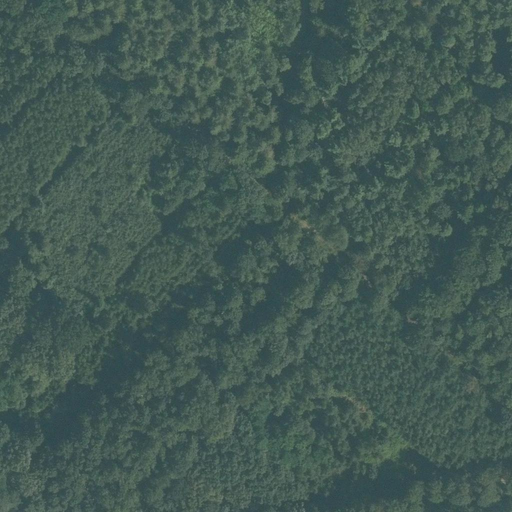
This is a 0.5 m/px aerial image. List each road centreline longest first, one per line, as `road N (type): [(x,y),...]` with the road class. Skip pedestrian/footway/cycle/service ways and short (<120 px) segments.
road 1 (track): [(40,0),(343,259)]
road 2 (track): [(343,259),(511,52)]
road 3 (track): [(511,408),(343,259)]
road 4 (track): [(301,0),(262,189)]
road 5 (track): [(350,511),(511,482)]
